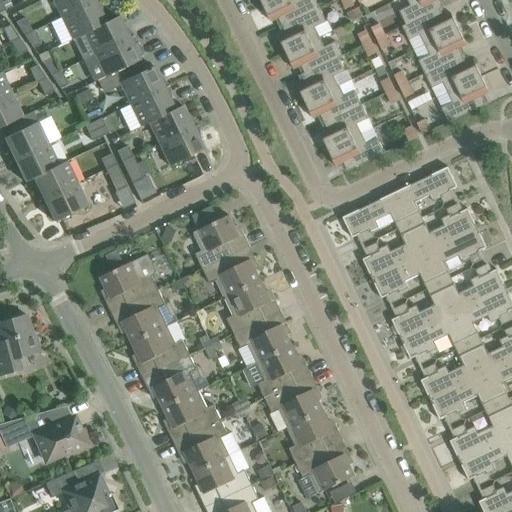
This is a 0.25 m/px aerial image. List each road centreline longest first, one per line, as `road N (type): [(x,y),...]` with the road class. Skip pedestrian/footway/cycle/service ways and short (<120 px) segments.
road 1 (residential): [(224,0),(324,200),(467,136),(511,129)]
road 2 (residential): [(411,511),(246,179)]
road 3 (residential): [(36,266),(104,385),(161,511)]
road 4 (residential): [(36,266),(246,179)]
road 5 (residential): [(246,179),(175,36),(144,0)]
